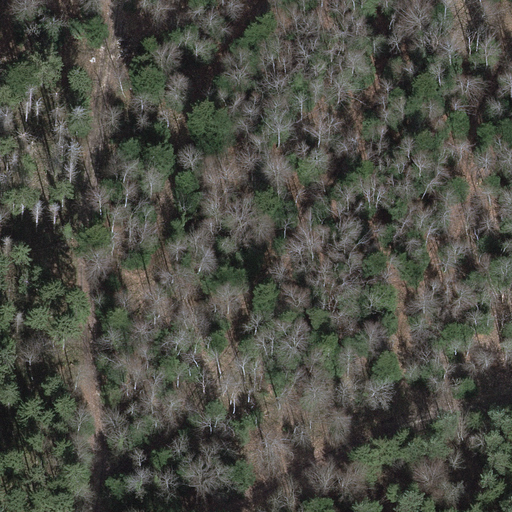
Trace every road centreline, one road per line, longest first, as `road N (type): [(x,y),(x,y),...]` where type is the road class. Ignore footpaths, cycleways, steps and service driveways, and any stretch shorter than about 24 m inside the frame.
road 1 (track): [(94,511),(102,448),(86,230),(118,0)]
road 2 (track): [(218,511),(372,439),(511,399)]
